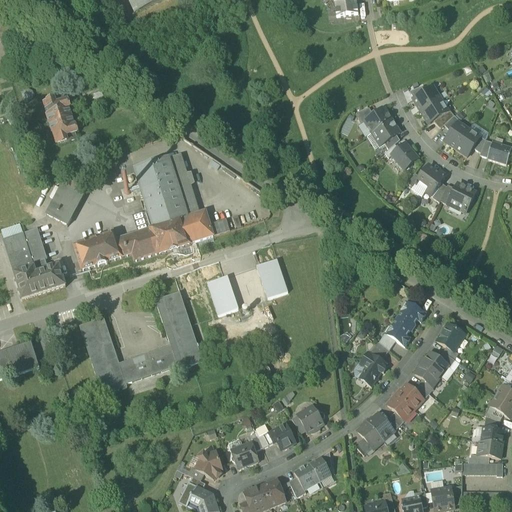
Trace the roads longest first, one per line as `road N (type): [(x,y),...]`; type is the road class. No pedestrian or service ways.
road 1 (residential): [(0,11),(317,221)]
road 2 (unclassified): [(0,327),(317,221)]
road 3 (residential): [(443,304),(403,374),(302,456),(226,493),(230,511)]
road 4 (residential): [(317,221),(443,304)]
road 5 (residential): [(511,188),(442,160),(395,105)]
